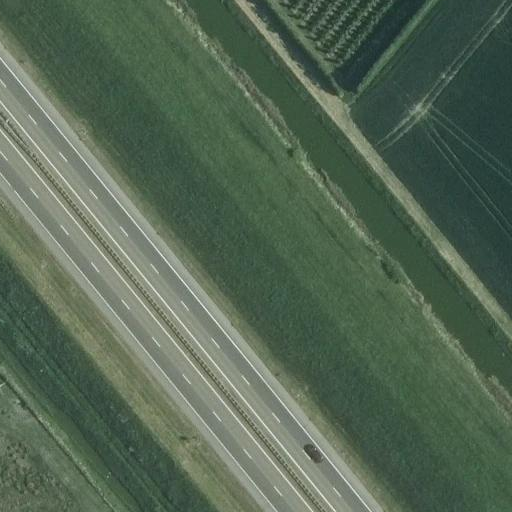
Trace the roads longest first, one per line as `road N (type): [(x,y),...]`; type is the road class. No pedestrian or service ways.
road 1 (trunk): [(357,511),(0,74)]
road 2 (trunk): [(0,166),(282,511)]
